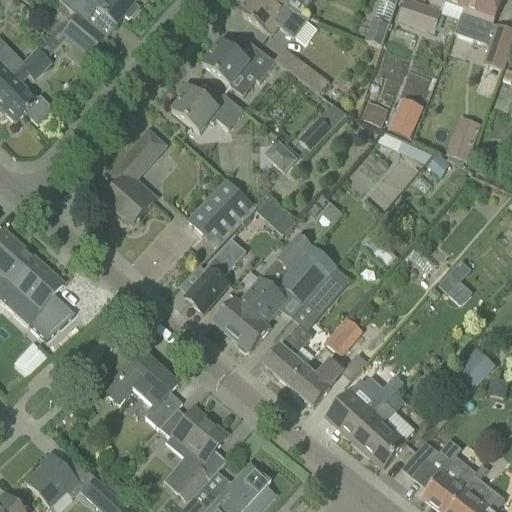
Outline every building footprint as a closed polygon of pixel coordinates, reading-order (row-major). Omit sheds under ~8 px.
[(73,19),(84,27),(95,14),(114,30),(124,18),(128,22),(138,9),(134,6),(127,0),(49,0),(55,4),(68,15),(73,19)] [(255,0),(242,18),(258,30),(270,40),(278,29),(293,41),(308,22),(295,17),(285,9),(272,0),(255,0)] [(272,0),(285,9),(295,17),(299,18),(311,3),(306,0),(272,0)] [(399,0),(383,0),(375,24),(372,30),(367,43),(382,48),(399,0)] [(404,4),(398,22),(435,35),(441,18),(458,24),(466,0),(431,0),(427,12),(404,4)] [(466,0),(458,24),(454,38),(486,49),(502,0),(466,0)] [(64,19),(68,15),(55,4),(51,9),(64,19)] [(102,42),(84,27),(73,19),(50,41),(60,49),(66,41),(87,59),(102,42)] [(511,51),(511,34),(497,29),(483,68),(504,76),(511,51)] [(202,68),(218,80),(230,90),(240,78),(244,81),(248,77),(259,86),(274,65),(258,53),(249,65),(231,51),(224,52),(218,47),(202,68)] [(0,93),(13,80),(12,80),(21,70),(0,48),(0,93)] [(285,53),(275,66),(320,99),(329,86),(285,53)] [(13,80),(0,93),(0,113),(14,127),(25,116),(38,129),(53,112),(41,100),(36,105),(19,87),(27,78),(32,83),(49,66),(37,54),(21,70),(12,80),(13,80)] [(511,82),(511,74),(506,73),(503,84),(511,87),(511,82)] [(171,115),(187,127),(200,136),(210,124),(214,127),(217,124),(229,133),(244,114),(239,111),(223,98),(214,109),(191,90),(171,115)] [(422,113),(402,104),(388,135),(409,144),(422,113)] [(310,156),(346,118),(333,109),(319,123),(318,121),(298,143),(310,156)] [(386,119),(366,110),(360,123),(380,132),(386,119)] [(166,151),(163,148),(148,134),(107,180),(108,181),(110,178),(120,187),(104,205),(131,229),(154,204),(134,187),(166,151)] [(447,158),(465,165),(474,141),(455,134),(447,158)] [(384,138),(376,147),(424,169),(432,160),(384,138)] [(297,163),(277,144),(263,158),(284,178),(297,163)] [(426,171),(438,180),(447,169),(435,159),(426,171)] [(216,253),(256,211),(226,183),(186,224),(216,253)] [(328,204),(322,198),(308,212),(315,218),(328,204)] [(268,202),(255,216),(266,226),(279,213),(268,202)] [(341,215),(331,206),(322,215),(332,225),(341,215)] [(294,226),(279,213),(266,226),(282,239),(294,226)] [(0,285),(3,283),(8,288),(32,261),(2,234),(0,236),(0,285)] [(288,275),(311,248),(298,237),(275,263),(288,275)] [(395,261),(372,240),(363,251),(386,272),(395,261)] [(189,296),(184,302),(203,318),(208,313),(205,311),(227,285),(224,282),(239,265),(245,258),(230,244),(224,252),(204,274),(208,278),(191,298),(189,296)] [(278,287),(304,308),(307,304),(336,271),(337,270),(335,269),(324,259),(311,248),(288,275),(287,276),(278,287)] [(434,268),(417,253),(409,262),(426,277),(434,268)] [(9,311),(46,344),(74,319),(52,299),(62,288),(32,261),(8,288),(20,299),(9,311)] [(231,342),(274,291),(278,286),(278,287),(287,276),(288,275),(275,263),(273,265),(260,280),(240,304),(236,300),(213,327),(231,342)] [(460,267),(438,290),(448,299),(459,287),(470,275),(460,267)] [(307,304),(322,317),(350,284),(336,271),(307,304)] [(288,303),(274,291),(231,342),(238,348),(238,351),(245,357),(248,356),(249,357),(271,331),(267,327),(288,303)] [(436,291),(429,297),(435,303),(441,297),(436,291)] [(324,346),(341,361),(362,336),(345,321),(324,346)] [(306,370),(305,369),(313,360),(302,351),(311,339),(300,329),(282,350),(281,349),(264,370),(288,391),(306,370)] [(32,348),(13,368),(27,381),(47,362),(32,348)] [(475,353),(454,375),(473,393),(495,371),(475,353)] [(106,397),(118,409),(134,391),(154,410),(144,421),(158,433),(168,422),(175,414),(181,408),(169,396),(175,389),(141,359),(106,397)] [(306,370),(288,391),(313,411),(343,375),(334,368),(327,363),(314,377),(306,370)] [(354,447),(394,403),(385,395),(379,401),(360,384),(326,421),(354,447)] [(488,398),(504,402),(508,387),(492,384),(488,398)] [(394,403),(354,447),(383,473),(407,446),(404,444),(415,433),(395,415),(401,409),(394,403)] [(158,433),(168,442),(185,422),(175,414),(168,422),(158,433)] [(226,440),(193,414),(185,422),(168,442),(163,448),(181,462),(185,466),(171,481),(178,487),(171,495),(183,505),(224,466),(213,456),(226,440)] [(444,453),(451,439),(438,432),(431,447),(444,453)] [(453,461),(449,466),(437,457),(429,468),(426,465),(424,467),(412,482),(427,495),(422,502),(434,511),(452,511),(465,496),(462,494),(469,485),(474,478),(453,461)] [(26,486),(40,501),(49,511),(64,496),(71,503),(82,492),(78,488),(64,473),(51,458),(40,468),(43,471),(26,486)] [(263,511),(275,500),(265,491),(269,487),(249,468),(230,489),(224,484),(215,476),(182,511),(263,511)] [(486,490),(484,489),(485,488),(479,483),(487,473),(481,469),(474,478),(469,485),(462,494),(465,496),(452,511),(470,511),(477,505),(475,504),(486,490)] [(82,492),(80,495),(99,511),(127,511),(119,504),(105,492),(93,481),(82,492)] [(114,483),(105,492),(119,504),(124,499),(123,491),(114,483)] [(496,511),(503,504),(486,490),(475,504),(477,505),(470,511),(496,511)] [(15,511),(4,499),(0,502),(0,511),(15,511)]
